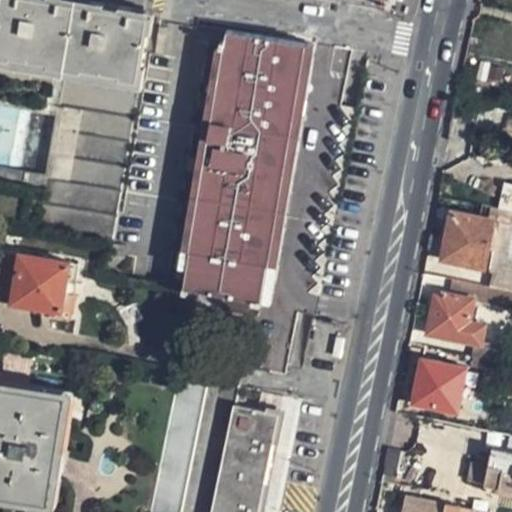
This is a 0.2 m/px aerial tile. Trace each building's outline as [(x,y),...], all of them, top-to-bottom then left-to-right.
[(12,0),(0,0),(0,63),(8,64),(9,60),(43,67),(43,71),(55,73),(49,114),(39,173),(29,233),(103,245),(98,276),(170,291),(168,302),(255,317),(257,305),(261,305),(301,45),(214,31),(141,20),(12,0)] [(493,127),(495,113),(482,110),(479,123),(493,127)] [(511,219),(511,211),(489,207),(489,214),(511,219)] [(441,261),(487,271),(489,253),(509,257),(511,242),(511,227),(478,221),(449,215),(448,220),(442,253),(441,261)] [(489,253),(487,271),(506,274),(507,267),(509,257),(489,253)] [(0,268),(0,303),(11,305),(58,314),(65,265),(20,257),(2,254),(0,268)] [(511,268),(507,267),(506,274),(502,290),(509,291),(511,291),(511,268)] [(427,333),(480,344),(483,330),(467,326),(473,299),(474,291),(461,290),(460,296),(440,292),(440,296),(434,296),(427,333)] [(396,398),(412,402),(455,410),(463,367),(421,359),(423,345),(407,342),(396,398)] [(503,368),(505,361),(488,358),(472,355),(470,361),(503,368)] [(176,376),(149,511),(151,511),(178,511),(206,381),(176,376)] [(0,385),(0,495),(48,503),(64,396),(0,385)] [(231,405),(209,511),(258,511),(277,413),(231,405)] [(387,446),(380,480),(393,483),(400,448),(387,446)] [(488,467),(486,483),(498,486),(498,488),(511,490),(511,449),(492,446),(488,467)] [(486,483),(488,467),(472,464),(469,480),(486,483)] [(404,497),(401,511),(474,511),(475,509),(404,497)]
